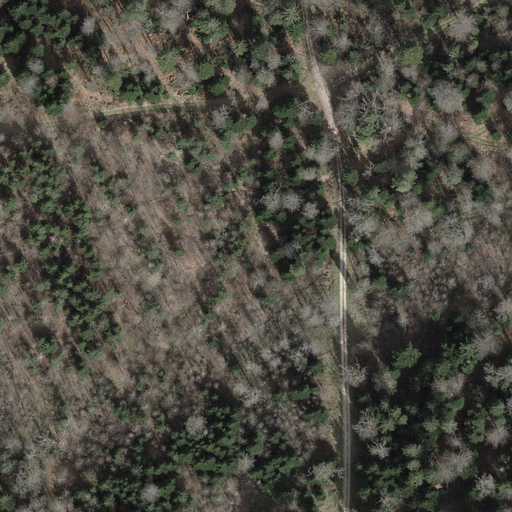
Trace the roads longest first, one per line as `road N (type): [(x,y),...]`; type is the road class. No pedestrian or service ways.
road 1 (track): [(344,511),(343,193),(303,0)]
road 2 (track): [(0,128),(319,83),(391,55),(485,0)]
